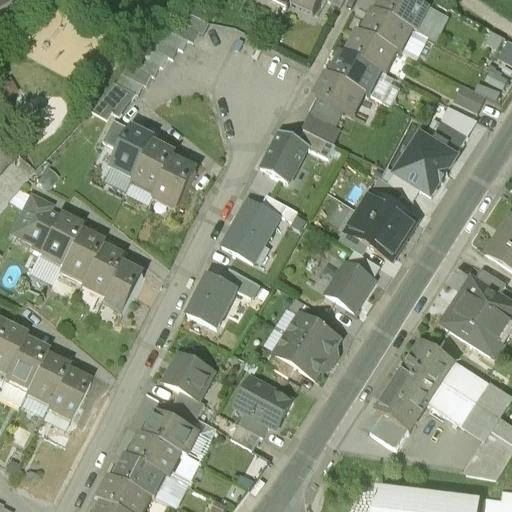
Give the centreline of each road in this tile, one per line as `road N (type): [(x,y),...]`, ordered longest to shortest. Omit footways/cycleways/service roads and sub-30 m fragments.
road 1 (residential): [(142,110),(211,72),(252,88),(240,157),(67,511)]
road 2 (tertiary): [(273,511),(511,132)]
